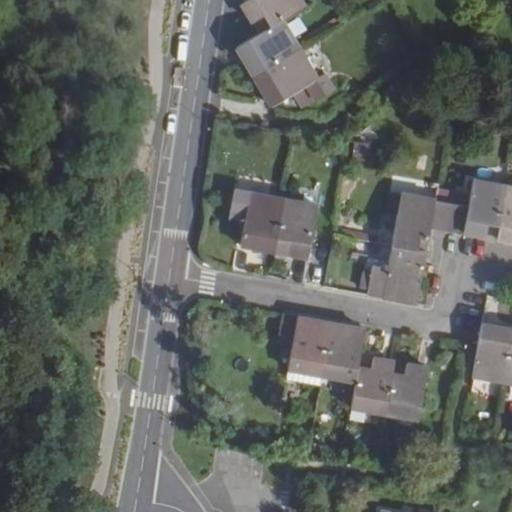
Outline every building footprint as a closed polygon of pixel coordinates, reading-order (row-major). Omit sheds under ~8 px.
[(269,29),(259,35),(238,47),(273,106),(318,79),(283,20),(305,6),(301,0),(249,0),(242,4),(253,24),(263,18),(269,29)] [(253,24),(259,35),(269,29),(263,18),(253,24)] [(469,207),(437,201),(389,193),(386,211),(398,214),(388,268),(386,277),(371,274),(367,295),(417,303),(427,252),(420,250),(422,237),(430,238),(432,227),(434,227),(483,236),(486,221),(499,223),(497,238),(511,240),(511,188),(473,182),(471,196),(469,207)] [(439,190),(437,201),(469,207),(471,196),(439,190)] [(274,250),(309,257),(318,206),(250,193),(234,191),(229,218),(245,221),(241,245),(274,250)] [(483,236),(497,238),(499,223),(486,221),(483,236)] [(427,252),(430,238),(422,237),(420,250),(427,252)] [(386,277),(388,268),(373,265),(371,274),(386,277)] [(380,373),(382,360),(360,356),(366,329),(282,314),(278,340),(292,343),(287,370),(289,371),(321,376),(356,382),(352,408),(419,421),(429,368),(406,364),(404,378),(392,375),(380,373)] [(511,330),(482,325),(473,377),(511,383),(511,330)] [(394,363),(382,360),(380,373),(392,375),(394,363)] [(321,376),(289,371),(287,383),(319,388),(321,376)]
